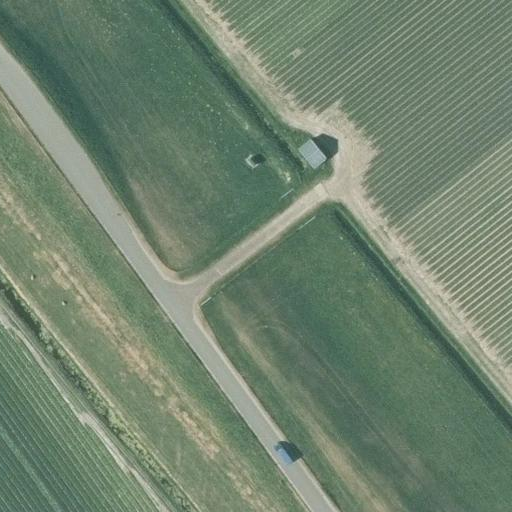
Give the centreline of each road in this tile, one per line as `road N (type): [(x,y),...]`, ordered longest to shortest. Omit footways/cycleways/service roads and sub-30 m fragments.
road 1 (tertiary): [(0,69),(171,297)]
road 2 (tertiary): [(324,511),(171,297)]
